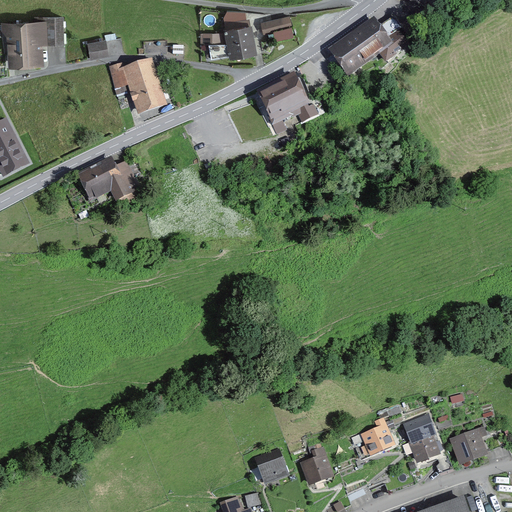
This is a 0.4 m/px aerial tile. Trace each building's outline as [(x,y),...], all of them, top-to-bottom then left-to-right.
[(58,18),(42,19),(44,46),(61,45),(58,18)] [(274,40),(295,36),(291,18),(271,22),(274,40)] [(245,21),(221,25),(227,58),(252,53),(245,21)] [(368,21),(324,50),(341,76),(385,46),(368,21)] [(29,22),(0,23),(0,35),(0,36),(4,35),(7,67),(32,65),(29,22)] [(102,42),(85,45),(87,60),(104,58),(102,42)] [(119,67),(108,71),(114,89),(125,86),(134,114),(162,105),(148,63),(120,72),(119,67)] [(283,77),(251,92),(262,115),(294,100),(283,77)] [(14,144),(0,150),(0,184),(27,171),(14,144)] [(108,159),(73,176),(83,198),(103,189),(108,200),(124,192),(108,159)] [(412,421),(415,427),(432,420),(429,413),(412,421)] [(378,428),(358,435),(365,454),(385,447),(378,428)] [(472,432),(449,440),(458,464),(480,456),(472,432)] [(425,433),(406,439),(414,462),(432,456),(425,433)] [(274,454),(252,461),(259,483),(282,475),(274,454)] [(319,458),(297,464),(302,485),(325,479),(319,458)] [(255,493),(245,497),(250,507),(260,502),(255,493)] [(219,511),(239,511),(236,500),(217,506),(219,511)] [(463,511),(459,500),(425,511),(463,511)]
